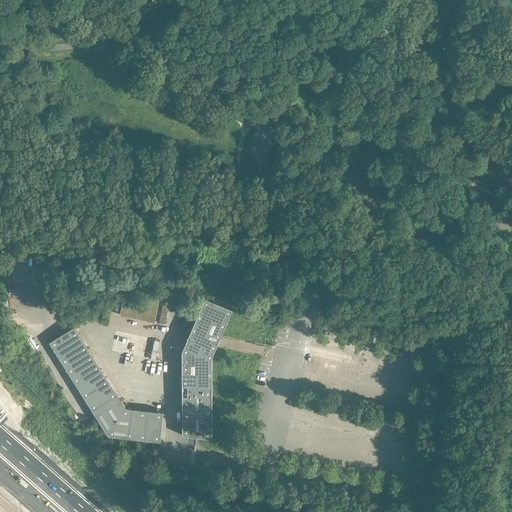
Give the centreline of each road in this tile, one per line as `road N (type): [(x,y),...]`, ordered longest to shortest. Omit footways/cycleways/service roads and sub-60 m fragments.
road 1 (tertiary): [(511,286),(272,125),(120,0)]
road 2 (unknown): [(412,0),(407,90),(435,147),(474,184),(511,196)]
